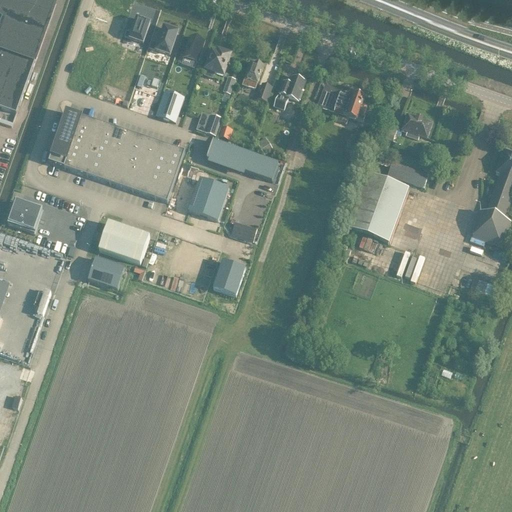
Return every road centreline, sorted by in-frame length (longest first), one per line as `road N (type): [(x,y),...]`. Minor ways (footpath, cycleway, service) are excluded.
road 1 (unclassified): [(511,101),(225,0)]
road 2 (unclassified): [(98,199),(0,486)]
road 3 (unclassified): [(56,89),(27,174),(98,199)]
road 4 (primary): [(362,0),(511,56)]
road 5 (unclassified): [(56,89),(188,136)]
road 6 (primary): [(511,47),(386,0)]
road 7 (unclassified): [(98,199),(221,241)]
